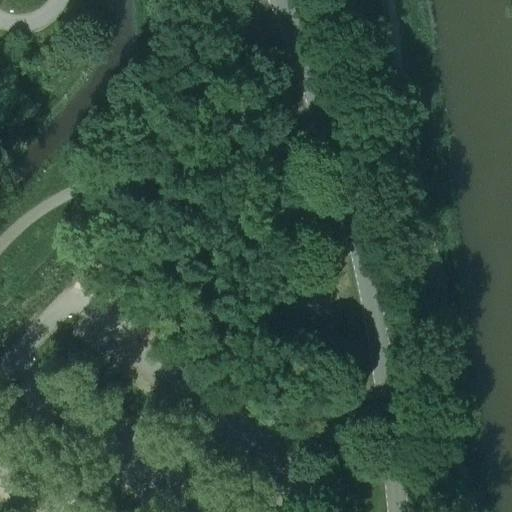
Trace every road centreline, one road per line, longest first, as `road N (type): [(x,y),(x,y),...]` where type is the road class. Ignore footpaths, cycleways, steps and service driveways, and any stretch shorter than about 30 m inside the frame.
road 1 (unclassified): [(398,511),(375,295),(341,148),(279,0)]
road 2 (unknown): [(388,0),(437,298),(455,511)]
road 3 (unknown): [(290,511),(302,488),(76,298),(17,358)]
road 4 (unknown): [(17,358),(193,511)]
